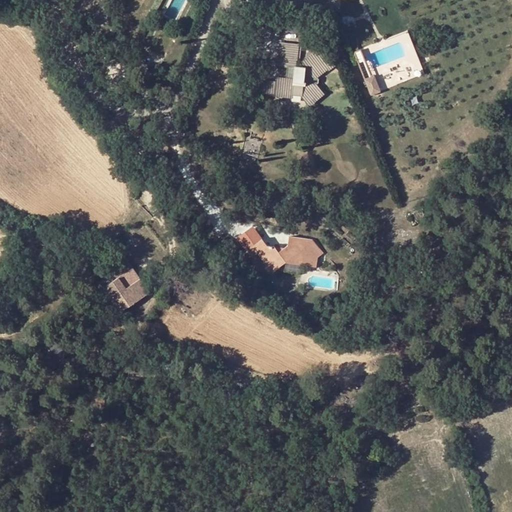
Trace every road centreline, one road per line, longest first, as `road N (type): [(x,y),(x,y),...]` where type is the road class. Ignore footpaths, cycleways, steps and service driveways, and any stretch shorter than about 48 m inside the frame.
road 1 (residential): [(215,0),(180,99),(147,107),(106,103),(79,73),(56,0)]
road 2 (unknown): [(147,107),(224,226)]
